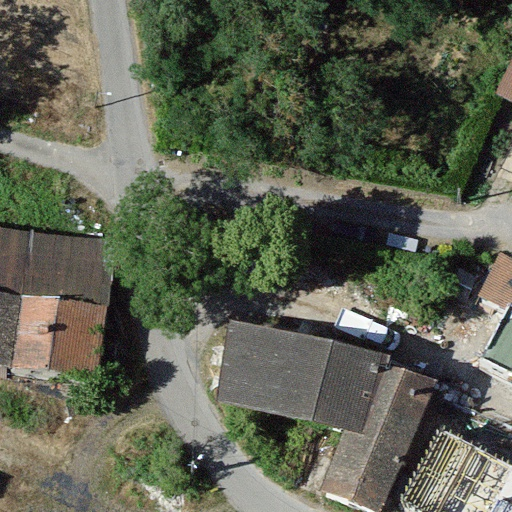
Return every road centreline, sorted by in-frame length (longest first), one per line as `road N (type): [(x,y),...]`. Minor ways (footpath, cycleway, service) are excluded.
road 1 (unclassified): [(273,511),(229,473),(201,430),(164,335),(109,0)]
road 2 (track): [(0,137),(132,172)]
